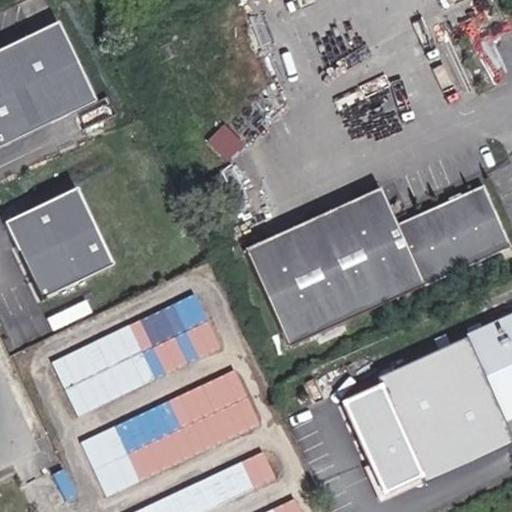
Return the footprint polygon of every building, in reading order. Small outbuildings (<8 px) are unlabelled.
[(0,147),(92,102),(53,24),(0,50),(0,147)] [(204,148),(229,161),(241,140),(216,126),(204,148)] [(378,189),(238,248),(289,347),(511,251),(511,245),(486,190),(399,227),(378,189)] [(74,192),(2,226),(39,303),(111,268),(74,192)] [(201,295),(50,357),(74,414),(225,352),(201,295)] [(499,419),(511,412),(511,316),(410,363),(414,371),(377,389),(421,485),(511,445),(499,419)] [(103,493),(266,430),(243,372),(80,435),(103,493)] [(271,456),(119,511),(212,511),(282,486),(271,456)] [(276,511),(308,511),(304,501),(276,511)]
